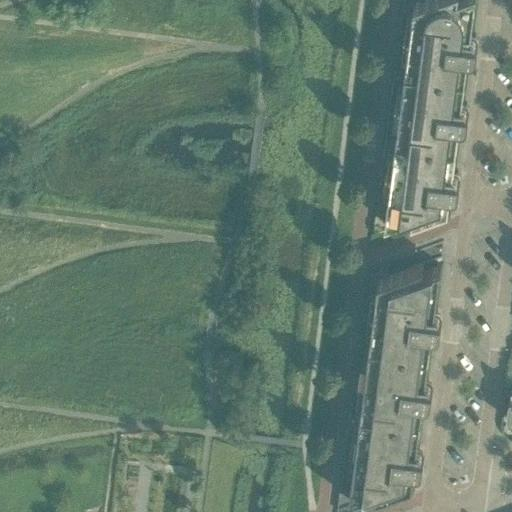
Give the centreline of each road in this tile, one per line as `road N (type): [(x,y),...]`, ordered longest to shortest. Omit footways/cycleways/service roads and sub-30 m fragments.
road 1 (residential): [(472,211),(431,499)]
road 2 (residential): [(476,501),(511,236)]
road 3 (residential): [(498,0),(472,211)]
